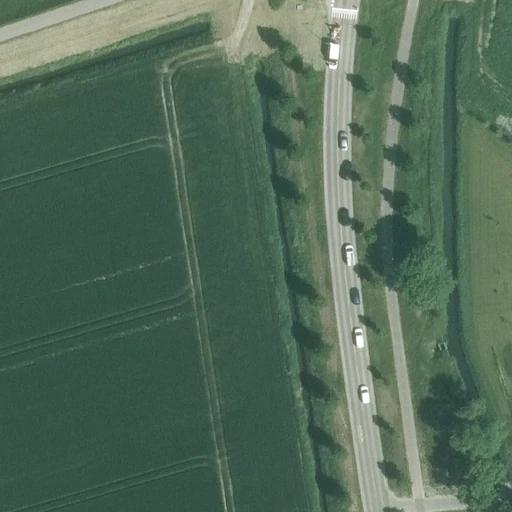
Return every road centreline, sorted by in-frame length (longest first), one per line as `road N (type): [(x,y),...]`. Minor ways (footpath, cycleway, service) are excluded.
road 1 (tertiary): [(374,511),(343,277),(335,123),(348,0)]
road 2 (unclassified): [(0,38),(117,0)]
